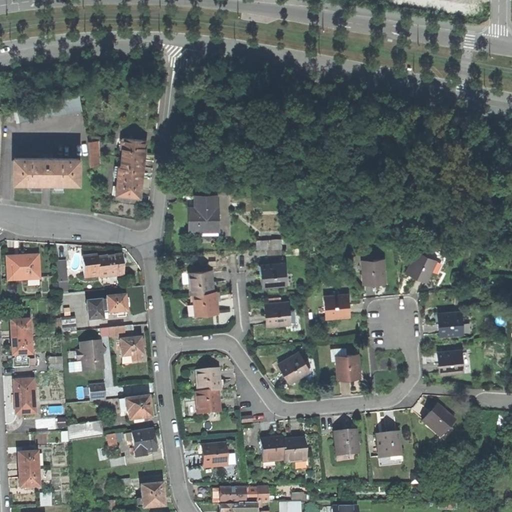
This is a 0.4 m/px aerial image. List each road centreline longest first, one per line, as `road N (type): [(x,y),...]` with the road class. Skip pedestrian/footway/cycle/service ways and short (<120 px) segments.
road 1 (secondary): [(193,41),(511,101)]
road 2 (secondary): [(498,46),(189,0)]
road 3 (residential): [(394,323),(409,336),(413,371),(389,401),(281,409),(229,344)]
road 4 (residential): [(150,242),(179,63),(193,41)]
road 5 (secondary): [(0,50),(80,39),(193,41)]
road 6 (residential): [(189,511),(178,485),(160,347)]
road 7 (residential): [(150,242),(0,215)]
